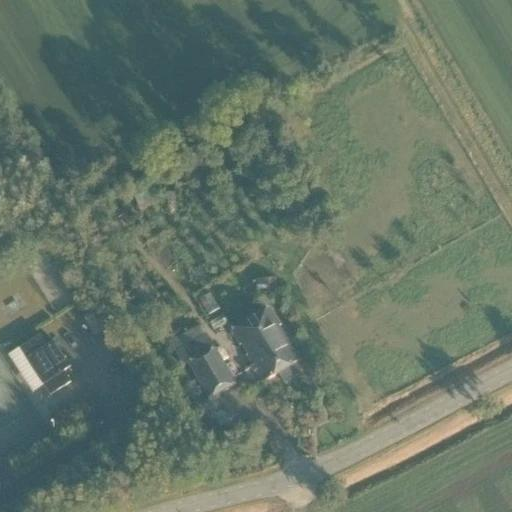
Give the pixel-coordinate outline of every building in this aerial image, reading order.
[(176,194),(161,194),(161,210),(175,210),(176,194)] [(269,308),(231,331),(264,384),(280,374),(285,383),(300,375),(294,366),(299,362),(279,328),(280,327),(269,308)] [(84,320),(95,338),(103,333),(93,316),(84,320)] [(47,347),(40,336),(19,350),(51,396),(71,383),(64,372),(71,367),(54,342),(47,347)] [(207,336),(175,354),(183,368),(188,366),(186,363),(212,348),(214,347),(207,336)] [(212,348),(186,363),(188,366),(210,402),(237,386),(214,347),(212,348)] [(6,472),(0,475),(0,485),(3,489),(13,482),(6,472)]
